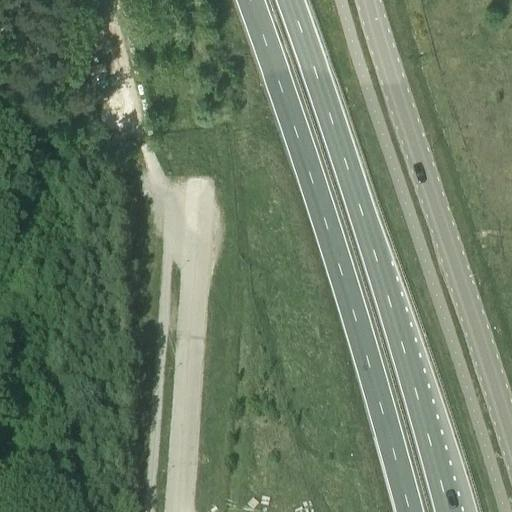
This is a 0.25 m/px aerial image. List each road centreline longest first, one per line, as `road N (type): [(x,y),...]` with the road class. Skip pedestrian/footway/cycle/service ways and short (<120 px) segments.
road 1 (trunk): [(249,0),(327,226),(409,511)]
road 2 (trunk): [(448,511),(290,0)]
road 3 (tertiary): [(511,442),(368,0)]
road 4 (unclassified): [(176,511),(196,243)]
road 5 (track): [(173,205),(141,130),(108,0)]
